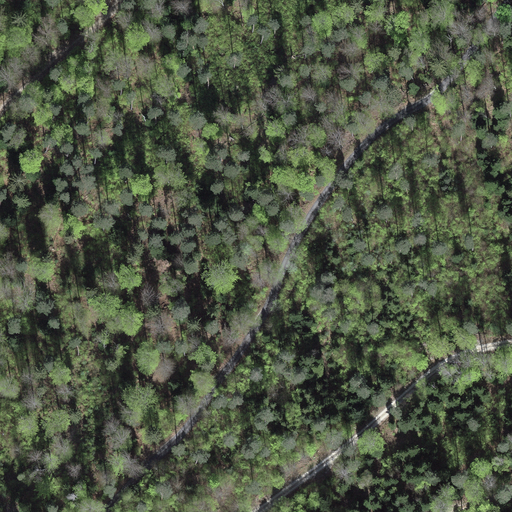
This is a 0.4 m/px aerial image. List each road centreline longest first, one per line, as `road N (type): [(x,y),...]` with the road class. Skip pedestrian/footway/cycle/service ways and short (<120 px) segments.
road 1 (unclassified): [(104,511),(200,411),(265,313),(300,231),(346,164),(444,86),(508,0)]
road 2 (track): [(257,511),(436,366),(511,342)]
road 3 (track): [(0,109),(119,0)]
